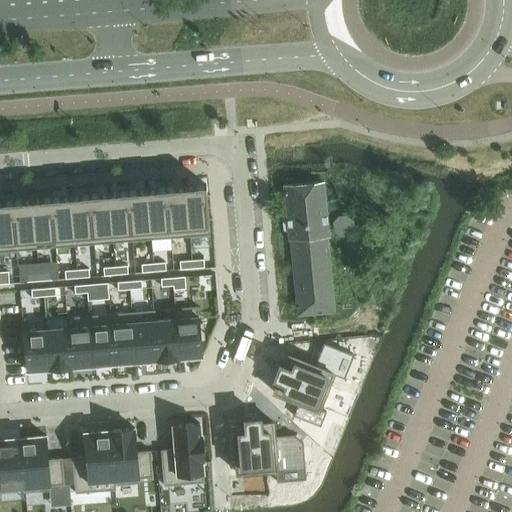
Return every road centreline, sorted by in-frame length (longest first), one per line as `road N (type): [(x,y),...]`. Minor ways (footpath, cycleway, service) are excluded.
road 1 (residential): [(0,414),(225,390),(253,312),(236,146)]
road 2 (secondary): [(0,83),(343,63)]
road 3 (secondary): [(294,0),(0,22)]
road 4 (residential): [(0,164),(236,146)]
road 5 (secondary): [(343,63),(400,94),(444,90),(471,75)]
